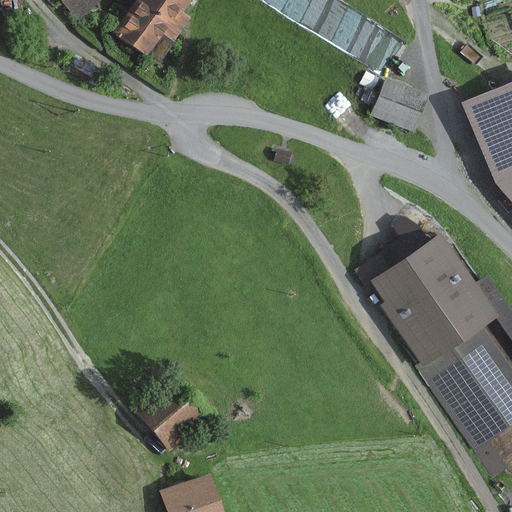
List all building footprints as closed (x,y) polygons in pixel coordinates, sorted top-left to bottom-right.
[(60,0),(77,18),(96,0),(60,0)] [(178,0),(135,0),(112,34),(144,56),(181,2),(178,0)] [(377,80),(363,116),(409,133),(423,98),(377,80)] [(511,80),(467,96),(511,221),(511,80)] [(511,459),(511,348),(430,233),(362,280),(496,471),(511,459)] [(164,382),(128,414),(165,455),(201,422),(164,382)] [(211,511),(202,481),(156,496),(161,511),(211,511)]
